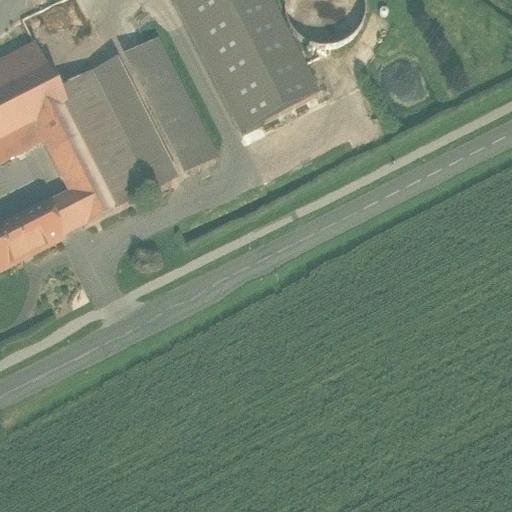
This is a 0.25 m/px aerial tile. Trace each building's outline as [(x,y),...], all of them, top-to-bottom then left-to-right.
[(263,0),(165,0),(240,147),(318,108),(263,0)] [(360,0),(289,0),(285,11),(285,25),(289,39),(298,50),(310,57),(324,60),(338,58),(350,51),(360,40),(365,27),(365,13),(360,0)] [(214,171),(153,51),(126,64),(188,184),(214,171)] [(0,74),(0,152),(66,119),(57,100),(35,57),(0,74)] [(170,194),(108,73),(88,84),(150,204),(170,194)] [(150,204),(88,84),(57,100),(66,119),(118,220),(150,204)] [(66,119),(0,152),(0,172),(41,152),(85,238),(118,220),(66,119)] [(36,217),(0,236),(0,281),(63,249),(45,213),(44,214),(42,209),(34,213),(36,217)]
